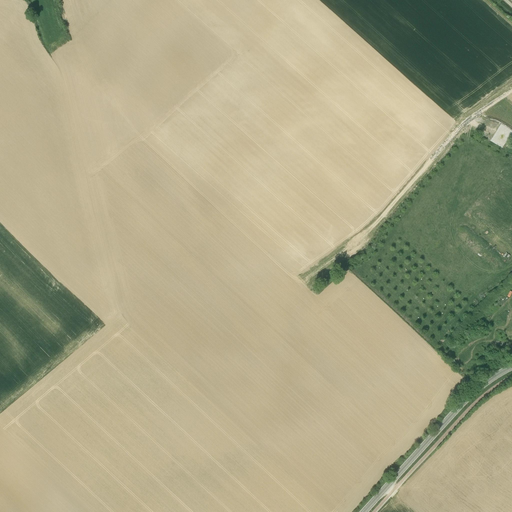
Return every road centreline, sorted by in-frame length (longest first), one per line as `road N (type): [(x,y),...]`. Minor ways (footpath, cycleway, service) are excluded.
road 1 (track): [(511,90),(453,133),(358,241),(313,274),(302,273)]
road 2 (tertiary): [(363,511),(469,396),(511,366)]
